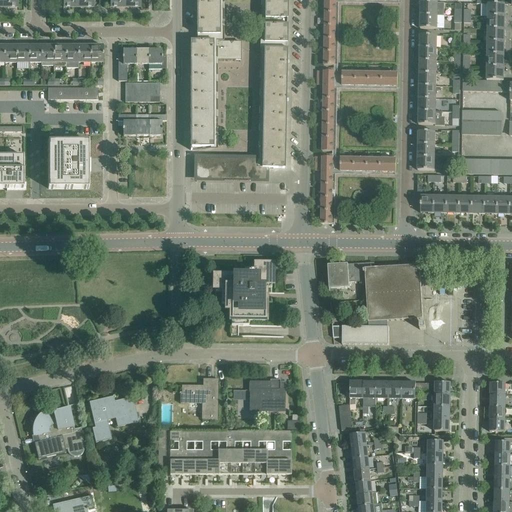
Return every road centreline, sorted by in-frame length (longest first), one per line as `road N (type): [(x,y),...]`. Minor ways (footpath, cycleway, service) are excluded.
road 1 (residential): [(313,355),(176,354),(0,394)]
road 2 (residential): [(404,244),(410,0)]
road 3 (residential): [(304,200),(309,0)]
road 4 (tertiary): [(0,247),(177,242)]
road 5 (residential): [(112,208),(111,32)]
road 6 (residential): [(178,32),(178,198)]
road 7 (residential): [(472,355),(313,355)]
road 8 (residential): [(472,355),(468,511)]
road 9 (residential): [(328,491),(172,491)]
road 10 (residential): [(328,491),(313,355)]
road 11 (tertiary): [(177,242),(304,243)]
road 12 (residential): [(178,198),(304,200)]
